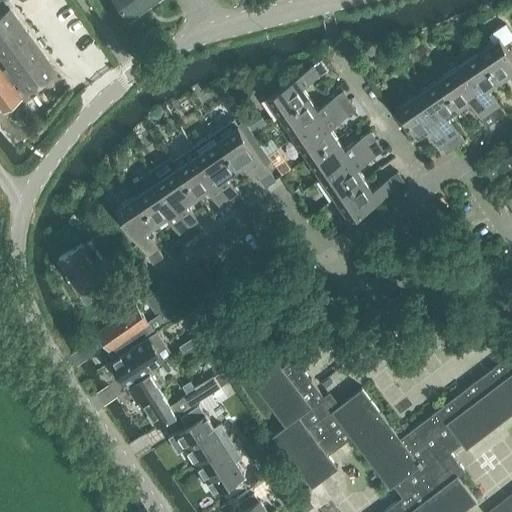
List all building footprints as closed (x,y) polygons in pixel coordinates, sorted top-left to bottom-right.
[(120,0),(131,15),(151,0),(120,0)] [(0,67),(0,105),(3,110),(21,97),(13,85),(18,82),(26,93),(55,72),(9,9),(0,15),(0,56),(7,66),(2,70),(0,67)] [(494,40),(480,49),(500,79),(511,71),(511,73),(511,52),(505,42),(511,37),(511,32),(506,22),(489,33),(494,40)] [(480,49),(459,63),(496,118),(506,111),(496,97),(489,86),(500,79),(480,49)] [(271,97),(282,114),(311,95),(304,84),(330,67),(323,57),(268,93),(271,97)] [(459,63),(438,77),(458,107),(469,99),(486,124),(496,118),(459,63)] [(438,77),(418,90),(454,145),(465,139),(448,113),(458,107),(438,77)] [(282,114),(296,135),(350,98),(349,97),(344,89),(318,106),(311,95),(282,114)] [(454,145),(418,90),(407,97),(397,103),(417,134),(429,126),(446,151),(454,145)] [(296,135),(309,155),(338,136),(330,125),(356,107),(350,98),(296,135)] [(256,108),(244,116),(253,129),(265,121),(256,108)] [(238,123),(218,137),(238,167),(248,160),(265,185),(276,178),(238,123)] [(309,155),(323,175),(377,139),(371,129),(344,147),(338,136),(309,155)] [(235,206),(244,199),(227,174),(238,167),(218,137),(214,132),(194,145),(235,206)] [(323,175),(336,195),(364,176),(358,166),(384,149),(377,139),(323,175)] [(198,195),(208,188),(225,213),(235,206),(194,145),(174,159),(178,165),(198,195)] [(511,163),(511,148),(485,167),(492,177),(511,163)] [(178,165),(158,178),(195,233),(204,227),(187,202),(198,195),(178,165)] [(364,176),(336,195),(350,216),(405,180),(398,169),(372,187),(364,176)] [(158,178),(137,192),(157,222),(168,215),(185,240),(195,233),(158,178)] [(157,222),(137,192),(116,207),(154,261),(164,255),(146,229),(157,222)] [(58,257),(86,301),(99,293),(109,286),(97,267),(104,261),(91,240),(83,245),(81,242),(58,257)] [(145,297),(156,313),(162,322),(178,312),(161,287),(153,275),(147,278),(155,290),(145,297)] [(110,348),(116,356),(144,335),(157,326),(162,322),(156,313),(148,319),(136,303),(97,331),(110,348)] [(122,376),(128,385),(151,371),(148,366),(173,349),(157,326),(144,335),(116,356),(116,357),(112,360),(113,361),(111,365),(118,376),(122,376)] [(183,350),(197,341),(198,341),(194,336),(180,345),(183,350)] [(272,433),(312,485),(338,465),(329,452),(352,434),(400,497),(379,511),(458,511),(477,498),(458,474),(465,469),(450,451),(462,442),(466,447),(468,445),(511,411),(511,350),(401,436),(361,385),(340,402),(333,407),(294,356),(282,365),(272,353),(246,373),(285,423),(272,433)] [(221,384),(213,373),(194,385),(196,387),(170,403),(159,385),(165,381),(156,367),(151,371),(128,385),(137,399),(140,397),(158,424),(209,392),(219,385),(221,384)] [(329,376),(322,381),(326,386),(333,381),(329,376)] [(224,394),(219,385),(209,392),(214,400),(224,394)] [(191,423),(169,437),(178,452),(187,447),(197,462),(231,439),(220,422),(214,427),(200,406),(186,416),(191,423)] [(231,439),(197,462),(216,492),(244,474),(235,460),(242,456),(231,439)] [(485,511),(511,511),(511,491),(485,511)] [(256,493),(242,502),(246,507),(259,498),(256,493)] [(298,501),(307,511),(316,504),(308,494),(298,501)] [(277,511),(276,509),(271,511),(268,511),(260,500),(240,511),(277,511)]
